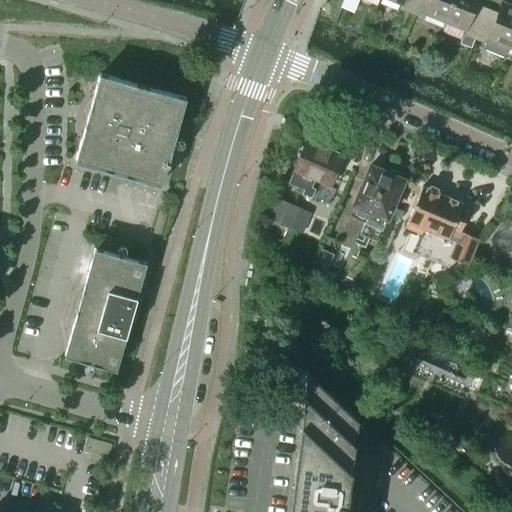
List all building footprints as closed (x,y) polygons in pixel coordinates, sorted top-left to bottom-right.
[(388,0),(400,5),(399,9),(411,14),(416,0),(388,0)] [(416,0),(411,14),(423,19),(424,15),(444,22),(444,23),(453,0),(416,0)] [(453,0),(444,23),(440,32),(460,40),(459,42),(471,47),(474,39),(485,12),(474,8),(475,4),(476,0),(453,0)] [(485,12),(474,39),(486,44),(487,40),(507,48),(511,35),(511,6),(508,5),(501,2),(497,13),(496,17),(485,12)] [(161,184),(185,98),(99,74),(92,98),(97,99),(86,138),(81,136),(75,160),(161,184)] [(329,187),(343,155),(305,139),(288,183),(297,187),(295,191),(311,197),(314,189),(311,187),(313,180),(329,187)] [(369,165),(352,203),(356,205),(353,213),(365,218),(359,233),(376,240),(386,218),(403,179),(401,179),(401,173),(390,168),(387,173),(369,165)] [(460,229),(465,217),(467,211),(459,207),(461,203),(437,193),(436,188),(429,185),(425,188),(421,186),(406,221),(407,221),(405,226),(420,233),(423,227),(447,237),(446,238),(431,251),(446,268),(456,260),(468,265),(468,264),(467,264),(477,240),(479,240),(479,239),(464,233),(460,229)] [(292,229),(300,209),(275,198),(266,218),(292,229)] [(116,370),(128,327),(146,263),(94,248),(81,294),(86,295),(81,312),(76,311),(64,356),(116,370)] [(457,511),(307,371),(288,511),(457,511)] [(442,443),(450,434),(438,423),(429,432),(442,443)]
